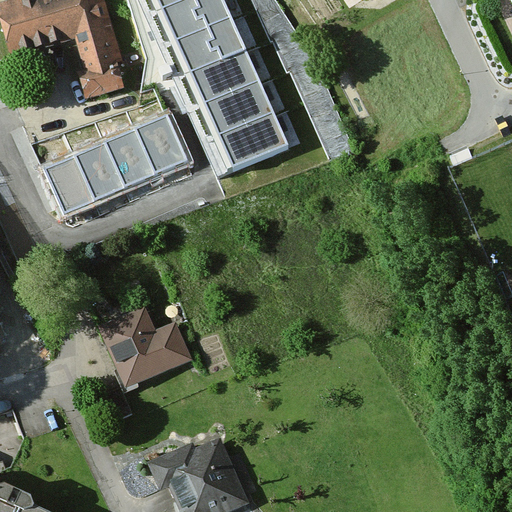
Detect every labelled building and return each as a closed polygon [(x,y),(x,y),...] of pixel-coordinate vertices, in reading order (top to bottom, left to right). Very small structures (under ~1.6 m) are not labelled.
[(106,0),(32,0),(0,7),(0,63),(77,47),(84,80),(71,83),(76,102),(127,91),(106,0)] [(221,0),(158,0),(230,166),(283,143),(221,0)] [(511,0),(499,0),(511,30),(511,0)] [(167,116),(43,168),(63,217),(188,165),(167,116)] [(142,313),(93,332),(118,396),(189,368),(173,327),(151,336),(142,313)] [(246,511),(221,436),(146,461),(156,493),(173,487),(181,511),(246,511)] [(0,511),(42,511),(31,506),(27,497),(2,485),(0,486),(0,511)]
